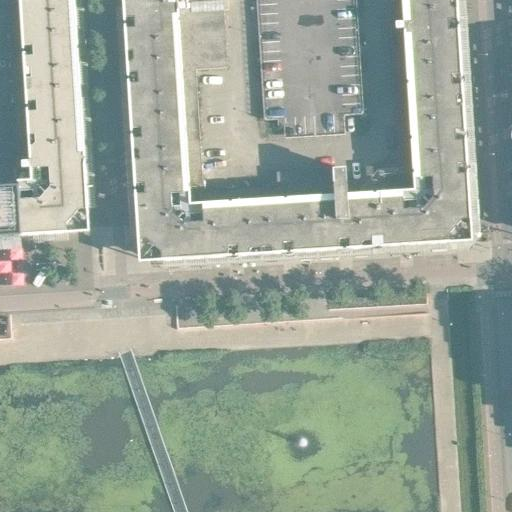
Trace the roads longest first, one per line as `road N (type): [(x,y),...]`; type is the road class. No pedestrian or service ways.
road 1 (residential): [(0,296),(508,270)]
road 2 (tertiary): [(508,270),(489,0)]
